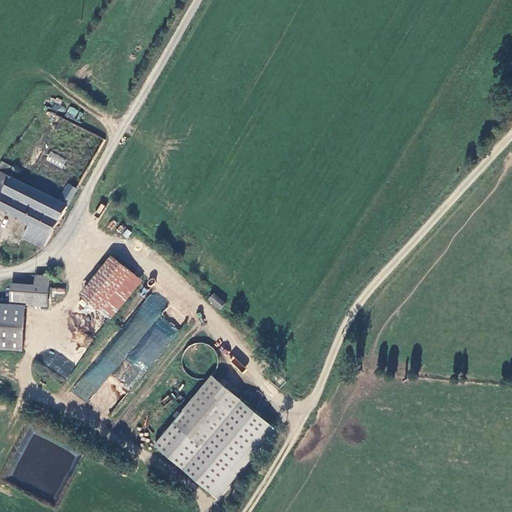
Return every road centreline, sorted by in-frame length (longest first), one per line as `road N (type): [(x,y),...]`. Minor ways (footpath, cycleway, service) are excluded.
road 1 (track): [(511,139),(366,298),(314,403),(245,511)]
road 2 (unclassified): [(0,274),(26,268),(53,248),(196,0)]
